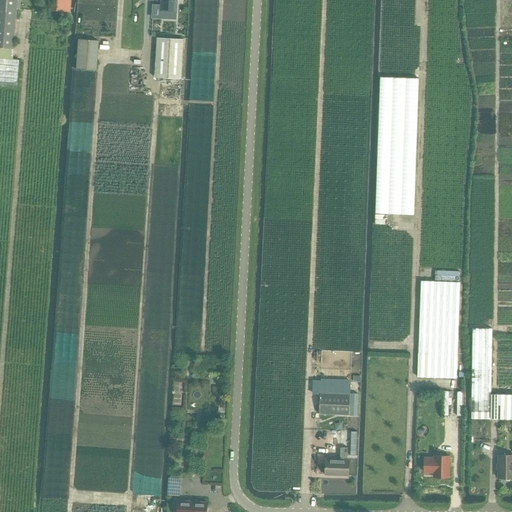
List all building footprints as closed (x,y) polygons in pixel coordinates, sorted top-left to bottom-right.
[(0,0),(0,83),(16,85),(18,59),(11,58),(15,8),(19,9),(19,0),(0,0)] [(56,0),(56,11),(68,12),(68,0),(56,0)] [(161,0),(161,11),(175,12),(176,0),(161,0)] [(154,78),(180,79),(183,39),(157,38),(154,78)] [(74,69),(94,71),(97,41),(77,39),(74,69)] [(380,77),(375,213),(414,215),(419,79),(380,77)] [(460,283),(421,281),(418,355),(431,355),(430,378),(456,378),(460,283)] [(471,370),(491,371),(492,329),(472,328),(471,370)] [(417,377),(430,378),(431,355),(418,355),(417,377)] [(491,371),(471,370),(471,419),(511,419),(511,394),(491,394),(491,371)] [(319,414),(331,414),(349,415),(350,395),(320,394),(319,414)] [(350,394),(350,417),(357,417),(358,395),(350,394)] [(347,460),(347,447),(340,447),(340,460),(326,459),(325,475),(348,475),(349,460),(347,460)] [(498,478),(511,478),(511,455),(498,455),(498,478)] [(449,456),(434,456),(434,458),(424,458),(424,469),(434,469),(434,477),(449,477),(449,456)] [(169,495),(179,496),(179,479),(169,479),(169,495)] [(206,511),(208,503),(178,501),(177,511),(206,511)]
